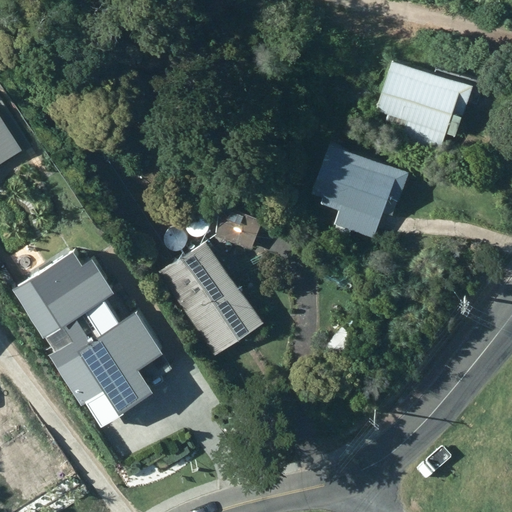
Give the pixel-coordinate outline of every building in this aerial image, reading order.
[(478,82),(399,51),(377,108),(408,120),(401,139),(440,153),(456,114),(465,117),(478,82)] [(372,89),(350,90),(351,112),(374,110),(372,89)] [(0,165),(27,148),(0,106),(0,165)] [(395,219),(415,171),(338,139),(315,194),(328,200),(325,208),(344,216),(338,230),(374,245),(387,216),(395,219)] [(218,232),(252,246),(265,215),(231,200),(218,232)] [(214,226),(201,207),(160,237),(173,255),(214,226)] [(160,270),(213,355),(265,322),(211,237),(160,270)] [(96,334),(81,311),(119,287),(98,254),(88,261),(77,244),(16,282),(47,332),(68,319),(77,334),(53,349),(85,401),(109,386),(123,408),(157,387),(143,365),(167,350),(140,307),(96,334)] [(341,355),(358,335),(346,325),(328,345),(341,355)]
